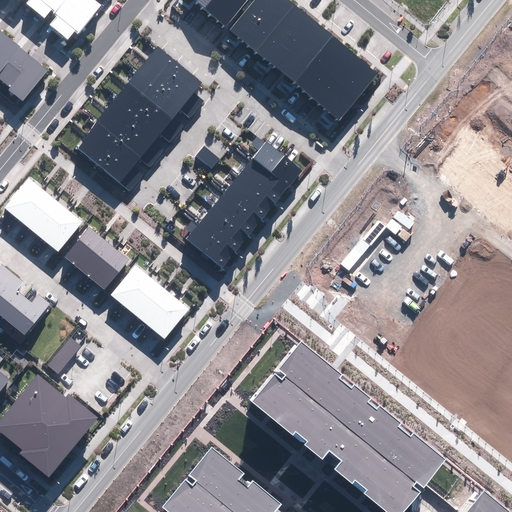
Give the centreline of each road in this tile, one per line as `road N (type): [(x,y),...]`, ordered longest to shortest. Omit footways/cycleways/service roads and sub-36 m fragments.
road 1 (tertiary): [(349,173),(175,386)]
road 2 (residential): [(0,243),(175,386)]
road 3 (tertiary): [(175,386),(73,511)]
road 4 (residential): [(236,80),(349,173)]
road 5 (tertiary): [(437,65),(349,173)]
road 6 (residential): [(236,80),(148,185)]
road 7 (residential): [(138,0),(236,80)]
road 8 (residential): [(0,168),(76,73)]
